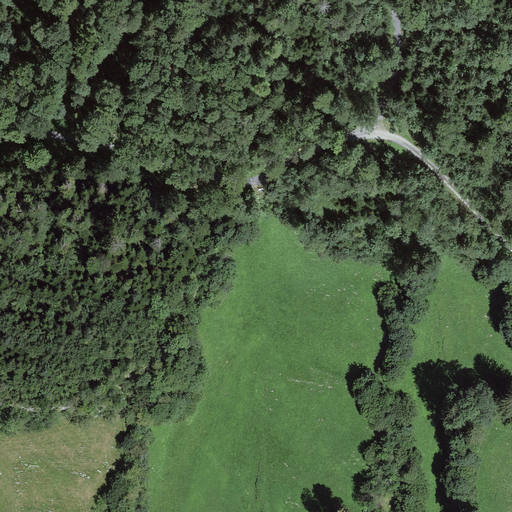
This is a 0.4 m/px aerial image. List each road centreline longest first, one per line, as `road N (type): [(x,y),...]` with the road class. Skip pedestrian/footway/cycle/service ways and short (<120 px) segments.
road 1 (track): [(0,124),(247,181),(318,148),(371,135)]
road 2 (track): [(371,135),(415,147),(511,249)]
road 3 (track): [(371,135),(396,67),(400,0)]
